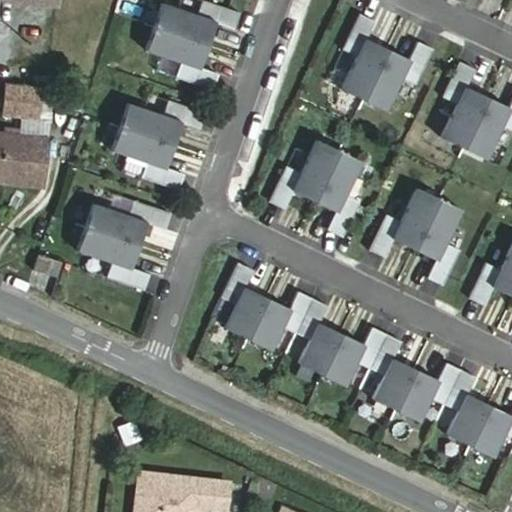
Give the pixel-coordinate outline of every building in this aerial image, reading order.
[(160,5),(152,28),(200,45),(208,21),(214,23),(213,25),(233,31),(238,15),(201,2),(196,17),(160,5)] [(339,90),(361,101),(383,55),(361,45),(363,39),(364,40),(373,22),(358,14),(341,50),(355,57),(339,90)] [(200,45),(206,46),(213,25),(214,23),(208,21),(200,45)] [(200,45),(152,28),(144,51),(179,63),(174,79),(212,91),(217,75),(198,69),(198,70),(192,68),(200,45)] [(383,55),(386,50),(364,40),(363,39),(361,45),(383,55)] [(383,55),(361,101),(383,112),(400,78),(413,85),(431,50),(416,42),(407,60),(408,61),(405,66),(383,55)] [(206,46),(200,45),(192,68),(198,70),(198,69),(206,46)] [(405,66),(408,61),(407,60),(386,50),(383,55),(405,66)] [(439,138),(461,149),(483,103),(461,93),(463,87),(464,88),(473,70),(458,62),(441,98),(455,105),(439,138)] [(39,88),(6,85),(3,113),(36,116),(39,88)] [(483,103),(485,98),(464,88),(463,87),(461,93),(483,103)] [(483,103),(461,149),(483,160),(500,126),(511,132),(511,97),(507,108),(508,109),(505,114),(483,103)] [(505,114),(508,109),(507,108),(485,98),(483,103),(505,114)] [(126,105),(118,128),(166,145),(174,121),(179,123),(179,124),(198,130),(203,115),(166,102),(161,117),(126,105)] [(179,123),(174,121),(166,145),(171,147),(179,124),(179,123)] [(166,145),(118,128),(110,152),(145,164),(140,179),(177,191),(183,175),(164,169),(163,170),(158,168),(166,145)] [(0,180),(41,185),(46,138),(0,133),(0,180)] [(315,197),(337,151),(314,140),(298,174),(284,167),(267,202),(282,210),(291,192),(290,191),(292,186),(315,197)] [(164,169),(171,147),(166,145),(158,168),(163,170),(164,169)] [(337,151),(315,197),(337,208),(334,213),(333,212),(325,230),(340,238),(357,202),(343,195),(359,162),(337,151)] [(312,202),(315,197),(292,186),(290,191),(291,192),(312,202)] [(415,245),(437,199),(414,188),(398,222),(384,215),(367,251),(382,258),(391,240),(390,240),(393,234),(415,245)] [(315,197),(312,202),(333,212),(334,213),(337,208),(315,197)] [(459,210),(437,199),(415,245),(437,256),(434,261),(425,279),(440,286),(457,250),(443,244),(459,210)] [(81,228),(132,245),(139,222),(145,224),(145,225),(163,231),(169,215),(129,201),(124,217),(89,205),(81,228)] [(132,245),(137,247),(145,225),(145,224),(139,222),(132,245)] [(132,245),(81,228),(73,251),(109,263),(104,279),(143,292),(148,275),(129,269),(129,270),(124,268),(132,245)] [(391,240),(412,250),(415,245),(393,234),(390,240),(391,240)] [(511,291),(511,241),(498,270),(484,263),(467,299),(482,306),(491,288),(490,288),(492,282),(511,291)] [(129,269),(137,247),(132,245),(124,268),(129,270),(129,269)] [(434,261),(437,256),(415,245),(412,250),(434,261)] [(33,286),(53,291),(61,259),(41,253),(33,286)] [(223,328),(246,339),(263,304),(251,299),(254,294),(243,288),(251,271),(236,263),(220,298),(234,305),(223,328)] [(491,288),(511,298),(511,291),(492,282),(490,288),(491,288)] [(263,304),(246,339),(269,350),(280,327),(294,334),(311,299),(296,292),(287,310),(276,304),(274,310),(263,304)] [(263,304),(265,299),(254,294),(251,299),(263,304)] [(274,310),(276,304),(265,299),(263,304),(274,310)] [(320,375),(337,339),(326,334),(328,329),(317,323),(325,306),(311,299),(294,334),(308,341),(297,363),(320,375)] [(337,339),(320,375),(343,386),(354,362),(368,369),(385,334),(370,327),(362,345),(351,340),(348,345),(337,339)] [(337,339),(339,334),(328,329),(326,334),(337,339)] [(348,345),(351,340),(339,334),(337,339),(348,345)] [(392,359),(400,342),(385,334),(368,369),(382,375),(371,399),(394,410),(411,375),(400,369),(402,364),(392,359)] [(411,375),(394,410),(417,421),(428,397),(442,404),(459,370),(444,362),(436,380),(425,375),(422,380),(411,375)] [(411,375),(414,369),(402,364),(400,369),(411,375)] [(422,380),(425,375),(414,369),(411,375),(422,380)] [(445,434),(468,445),(485,410),(474,404),(477,399),(466,394),(474,377),(459,370),(442,404),(457,411),(445,434)] [(488,405),(477,399),(474,404),(485,410),(488,405)] [(499,410),(488,405),(485,410),(497,415),(499,410)] [(485,410),(468,445),(492,456),(503,433),(511,437),(511,411),(510,415),(499,410),(497,415),(485,410)] [(204,511),(222,511),(225,487),(135,478),(132,511),(197,511),(198,511),(204,511)]
